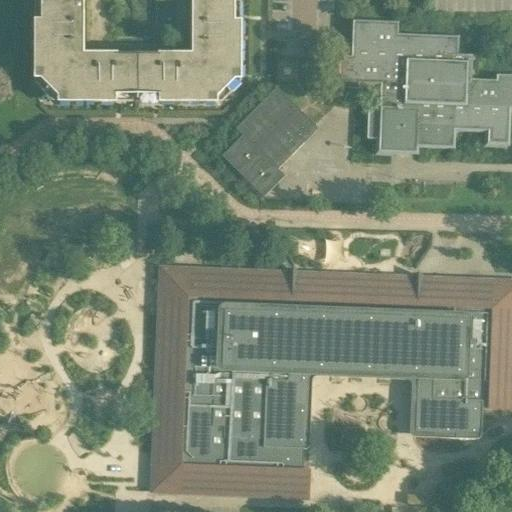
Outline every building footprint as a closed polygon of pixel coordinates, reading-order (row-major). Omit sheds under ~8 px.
[(190,0),(190,57),(80,57),(80,2),(82,2),(82,0),(30,0),(31,1),(33,1),(33,85),(51,104),(220,104),(238,86),(238,0),(190,0)] [(366,140),(378,141),(377,152),(413,154),(414,147),(451,149),(452,130),(487,132),(487,144),(506,144),(507,108),(511,108),(511,77),(495,77),(495,83),(470,81),(471,57),(455,56),(456,39),(396,36),(396,25),(352,23),(351,45),(339,45),(337,90),(357,91),(357,85),(380,86),(379,110),(367,109),(366,140)] [(277,171),(317,130),(275,89),(234,131),(241,137),(221,158),(263,199),(283,178),(277,171)] [(266,331),(318,346),(318,348),(317,351),(317,354),(317,357),(317,358),(317,362),(318,365),(319,369),(320,370),(322,373),(323,376),(324,377),(326,379),(328,381),(332,384),(334,386),(337,387),(341,388),(345,389),(349,390),(351,390),(354,390),(358,389),(362,388),(365,387),(368,385),(370,384),(372,383),(374,381),(377,377),(379,375),(380,374),(382,371),(383,367),(384,364),(385,360),(385,356),(385,354),(385,352),(384,349),(390,347),(394,334),(449,352),(433,404),(449,409),(455,390),(488,404),(488,409),(487,409),(487,410),(511,410),(511,289),(480,288),(480,283),(421,281),(421,285),(412,285),(412,281),(296,276),(296,280),(287,280),(287,276),(199,272),(199,277),(165,276),(164,310),(159,310),(153,454),(158,454),(158,465),(153,465),(152,493),(180,494),(180,489),(191,490),(191,494),(307,499),(308,472),(306,472),(306,473),(301,473),(308,453),(237,431),(247,397),(235,393),(239,381),(250,385),(266,331)] [(423,498),(407,497),(407,507),(423,507),(423,498)]
